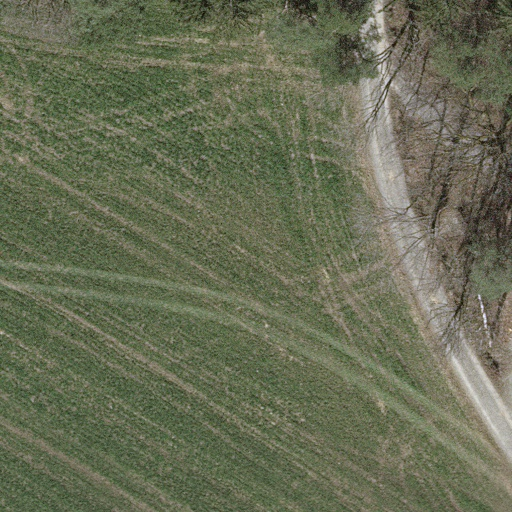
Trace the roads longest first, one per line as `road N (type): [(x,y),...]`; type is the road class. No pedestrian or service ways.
road 1 (track): [(370,0),(391,190),(511,425)]
road 2 (track): [(511,162),(379,78)]
